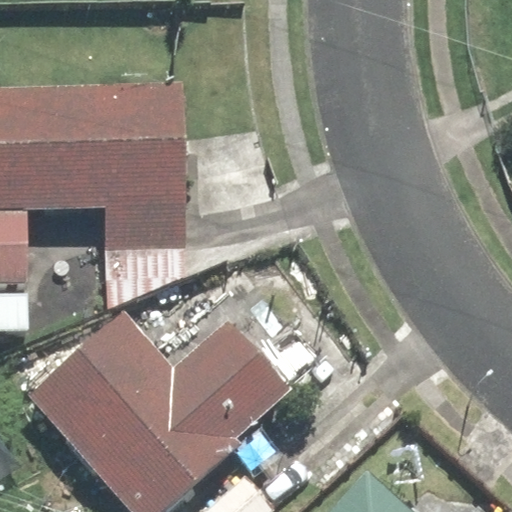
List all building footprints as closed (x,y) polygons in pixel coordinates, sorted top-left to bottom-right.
[(0,103),(0,297),(22,297),(20,224),(101,222),(103,289),(178,288),(174,99),(0,103)] [(20,308),(0,308),(0,344),(21,344),(20,308)] [(117,328),(24,410),(114,511),(171,511),(233,458),(230,454),(283,406),(221,337),(167,384),(117,328)] [(264,511),(242,484),(206,511),(264,511)] [(380,511),(357,490),(337,511),(380,511)]
